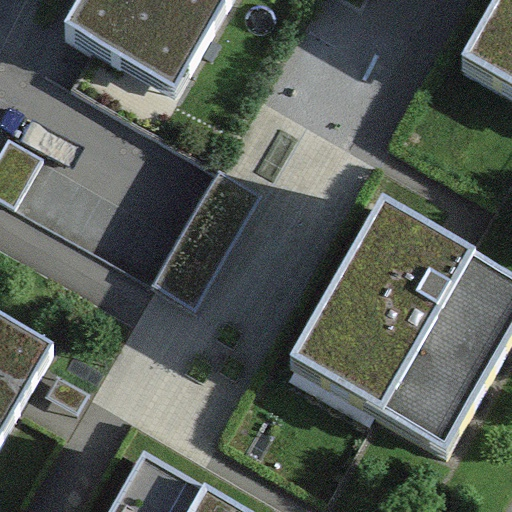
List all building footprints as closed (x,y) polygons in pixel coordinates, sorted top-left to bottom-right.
[(176,101),(232,0),(98,0),(74,44),(176,101)] [(511,98),(511,3),(472,76),(511,98)] [(0,211),(17,220),(40,178),(6,160),(0,171),(0,211)] [(195,335),(260,214),(216,190),(150,311),(195,335)] [(442,471),(511,349),(511,294),(377,217),(283,381),(442,471)] [(0,454),(48,365),(0,336),(0,454)] [(207,511),(145,476),(124,511),(207,511)]
